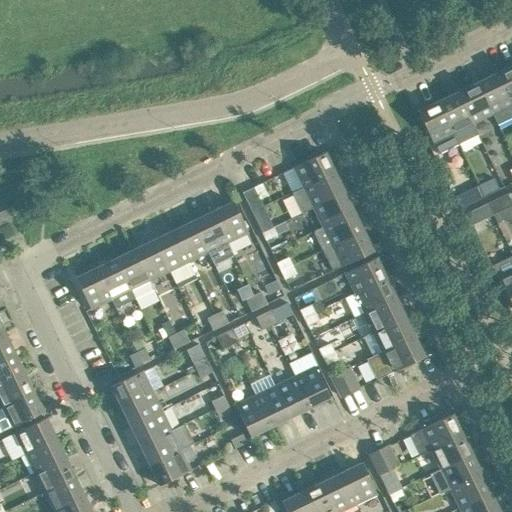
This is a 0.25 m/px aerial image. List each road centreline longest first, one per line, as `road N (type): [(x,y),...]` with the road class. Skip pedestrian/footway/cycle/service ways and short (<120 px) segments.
road 1 (residential): [(131,511),(19,272),(374,90)]
road 2 (unclassified): [(0,146),(233,104),(331,61),(345,39),(326,0)]
road 3 (residential): [(170,511),(454,376)]
road 4 (residential): [(511,23),(374,90)]
